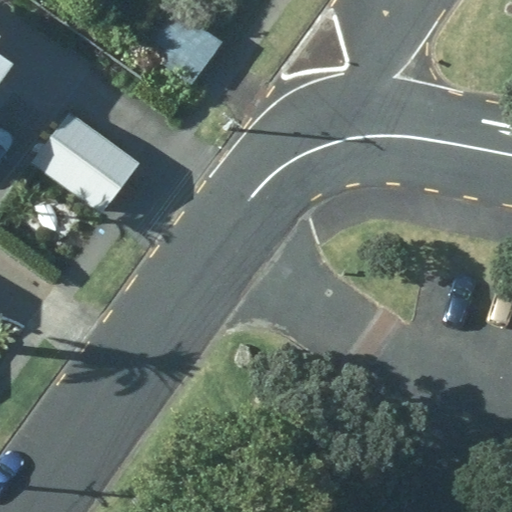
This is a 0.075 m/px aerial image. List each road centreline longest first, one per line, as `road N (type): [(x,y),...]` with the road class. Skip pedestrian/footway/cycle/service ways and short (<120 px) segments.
road 1 (tertiary): [(26,511),(241,209),(271,176),(329,145)]
road 2 (tertiary): [(329,145),(396,137),(511,159)]
road 3 (secondary): [(329,145),(419,0)]
